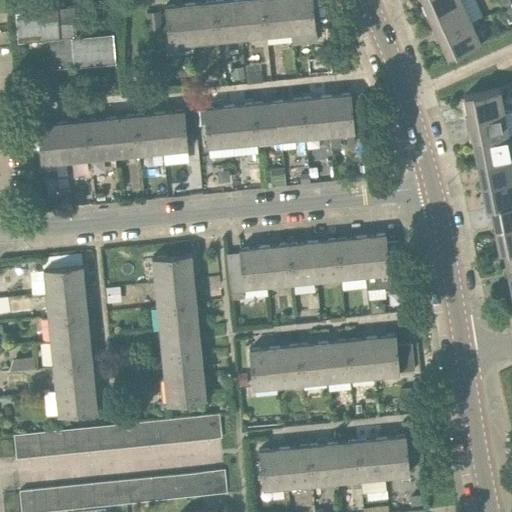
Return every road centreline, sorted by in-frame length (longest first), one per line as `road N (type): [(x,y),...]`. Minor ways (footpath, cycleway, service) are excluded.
road 1 (residential): [(3,232),(432,190)]
road 2 (residential): [(432,190),(368,0)]
road 3 (residential): [(463,353),(432,190)]
road 4 (residential): [(492,511),(463,353)]
